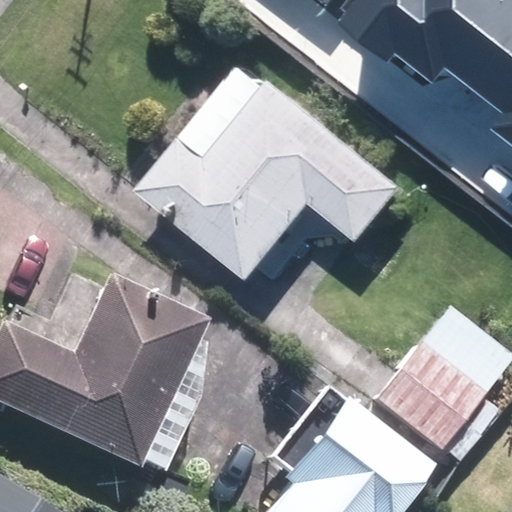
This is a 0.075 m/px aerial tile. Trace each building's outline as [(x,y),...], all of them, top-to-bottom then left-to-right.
[(511,0),(356,0),(349,10),(339,22),(387,60),(395,50),(432,79),(446,62),(506,111),(493,127),(511,142),(511,0)] [(406,190),(274,84),(269,90),(246,72),(145,197),(251,282),(314,204),(363,243),(406,190)] [(0,332),(0,413),(128,472),(195,326),(97,281),(60,360),(0,332)] [(442,313),(370,404),(431,451),(502,359),(442,313)] [(386,511),(416,474),(316,396),(263,464),(278,476),(272,483),(281,489),(262,511),(386,511)] [(0,511),(34,511),(0,490),(0,511)]
